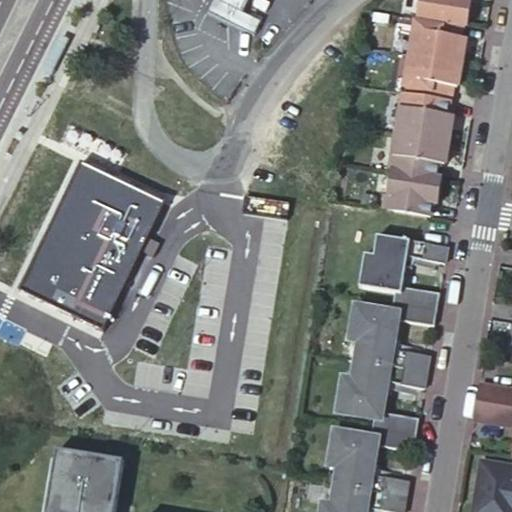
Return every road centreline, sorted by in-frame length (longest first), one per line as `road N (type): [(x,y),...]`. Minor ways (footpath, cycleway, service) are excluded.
road 1 (residential): [(484,215),(438,511)]
road 2 (unclassified): [(220,162),(193,163),(150,125),(151,0)]
road 3 (residential): [(342,0),(317,18),(250,105),(220,162)]
road 4 (residential): [(511,56),(484,215)]
